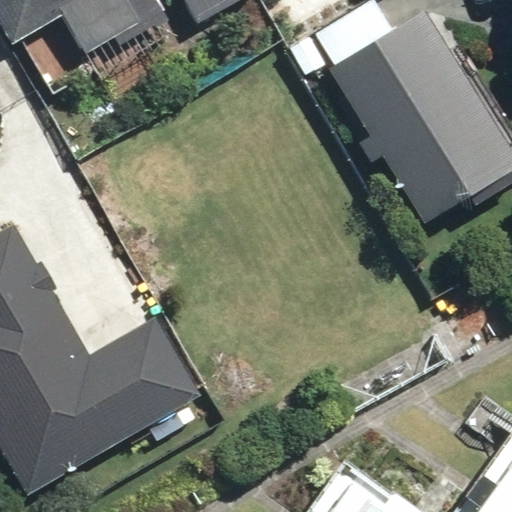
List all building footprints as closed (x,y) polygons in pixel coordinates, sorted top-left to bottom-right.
[(0,0),(0,19),(13,42),(61,14),(85,54),(143,20),(130,0),(0,0)] [(239,0),(184,0),(198,24),(239,0)] [(392,30),(372,0),(370,0),(315,35),(335,66),(392,30)] [(432,230),(511,179),(511,147),(423,10),(392,30),(335,66),(329,70),(369,132),(360,138),(373,159),(383,153),(432,230)] [(0,446),(28,494),(201,393),(157,318),(92,356),(13,221),(0,228),(0,446)] [(511,511),(511,452),(466,511),(511,511)] [(389,511),(351,484),(329,511),(389,511)]
